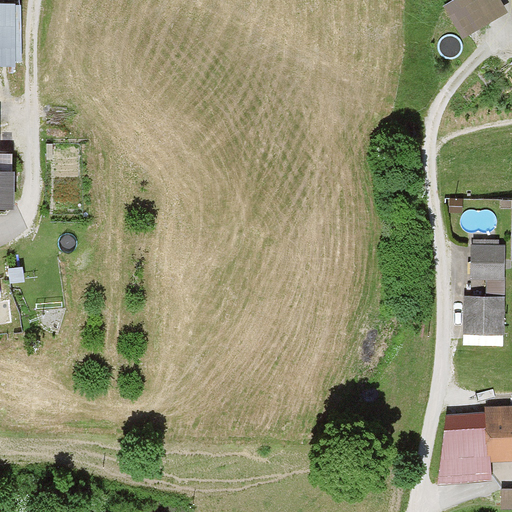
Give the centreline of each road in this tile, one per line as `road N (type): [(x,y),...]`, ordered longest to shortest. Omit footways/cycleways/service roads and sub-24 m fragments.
road 1 (residential): [(414,511),(442,337),(442,258),(427,145),(434,110),(460,73),(511,34)]
road 2 (residential): [(37,0),(28,74),(33,197),(16,222),(0,228)]
